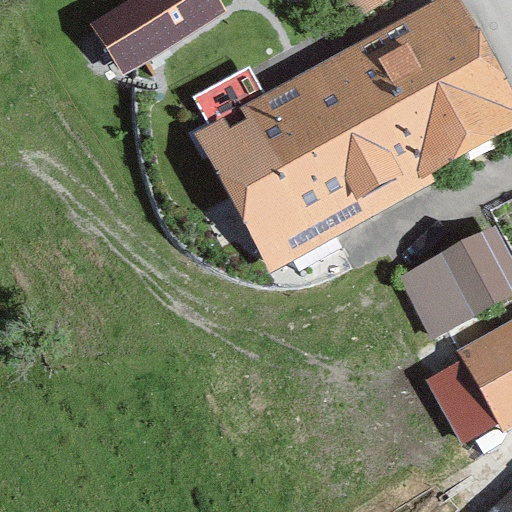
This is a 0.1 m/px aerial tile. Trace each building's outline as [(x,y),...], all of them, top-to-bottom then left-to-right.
[(225,0),(124,0),(91,19),(123,73),(231,10),(225,0)] [(511,128),(511,125),(441,0),(427,0),(176,141),(251,274),(511,128)] [(326,0),(337,20),(375,0),(326,0)] [(511,304),(511,277),(489,234),(396,284),(430,348),(511,304)] [(511,427),(511,329),(460,356),(500,434),(511,427)] [(511,511),(511,495),(495,511),(511,511)]
